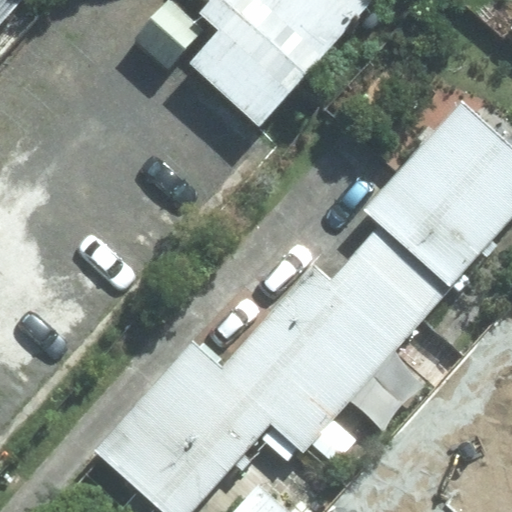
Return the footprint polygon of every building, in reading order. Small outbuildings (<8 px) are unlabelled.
[(0,0),(0,32),(31,0),(0,0)] [(173,71),(260,142),(377,0),(172,0),(208,29),(173,71)] [(90,453),(158,511),(194,511),(267,430),(307,465),(511,231),(511,146),(462,103),(227,372),(190,340),(90,453)] [(511,511),(511,456),(458,511),(511,511)] [(286,511),(259,485),(232,511),(286,511)]
